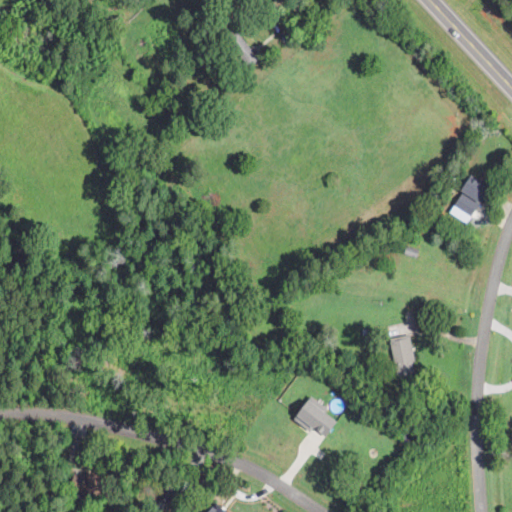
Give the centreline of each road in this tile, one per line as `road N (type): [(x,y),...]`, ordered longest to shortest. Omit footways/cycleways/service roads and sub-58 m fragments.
road 1 (residential): [(0,413),(57,414),(218,453),(322,511)]
road 2 (residential): [(511,220),(482,343),(481,511)]
